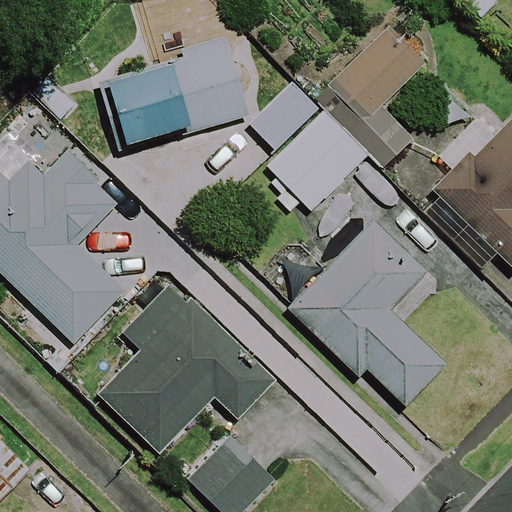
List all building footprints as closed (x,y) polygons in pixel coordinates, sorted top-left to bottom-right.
[(372,157),(385,171),(418,139),(386,107),(429,65),(394,30),(318,104),(372,157)] [(242,118),(224,50),(180,62),(101,83),(119,151),(242,118)] [(318,104),(296,82),(252,125),(281,155),(269,167),(315,213),(372,157),(318,104)] [(511,116),(415,211),(428,224),(445,208),(508,273),(511,269),(511,116)] [(113,206),(24,118),(0,141),(0,279),(68,347),(119,295),(71,248),(113,206)] [(411,284),(361,235),(286,311),(353,378),(361,370),(399,408),(438,369),(383,314),(411,284)] [(271,384),(168,286),(120,336),(137,353),(94,398),(155,457),(209,401),(233,424),(271,384)] [(241,511),(269,483),(225,441),(185,484),(214,511),(241,511)] [(0,499),(25,474),(0,449),(0,499)]
